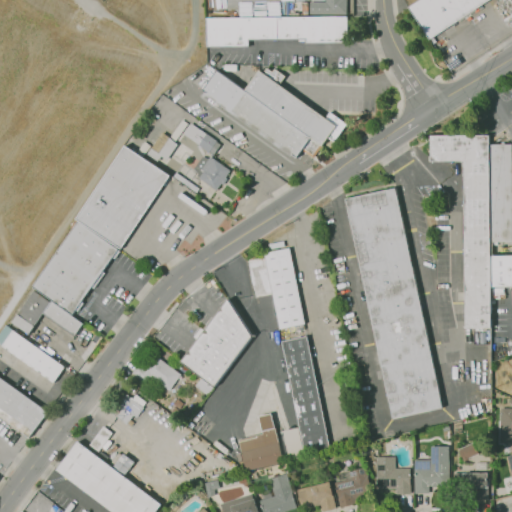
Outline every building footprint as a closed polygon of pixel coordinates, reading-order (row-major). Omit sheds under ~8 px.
[(324,0),(324,2),(308,1),(308,13),(346,13),(345,0),(324,0)] [(425,42),(491,0),(413,0),(403,7),(425,42)] [(209,44),(209,19),(344,17),(344,42),(209,44)] [(204,89),(220,68),(248,88),(263,68),(330,115),(333,111),(350,122),(337,140),(332,136),(316,158),(305,149),(299,157),(204,89)] [(511,286),(511,255),(496,256),(496,242),(511,242),(511,142),(496,143),(496,133),(432,134),(432,164),(466,163),(468,328),(496,328),(496,287),(511,286)] [(80,218),(123,248),(172,175),(129,146),(80,218)] [(212,156),(231,170),(218,189),(198,175),(212,156)] [(347,198),(400,187),(448,409),(395,421),(347,198)] [(75,315),(121,250),(81,221),(35,286),(75,315)] [(308,324),(293,248),(266,254),(266,257),(251,260),(258,297),(274,294),(281,329),(308,324)] [(36,290),(53,302),(54,301),(86,324),(77,336),(46,314),(32,335),(13,322),(36,290)] [(219,388),(257,336),(232,298),(185,362),(219,388)] [(0,336),(8,325),(67,367),(56,383),(0,343),(0,336)] [(333,449),(307,454),(284,342),(310,337),(333,449)] [(156,354),(185,374),(172,392),(153,379),(149,384),(133,373),(140,364),(144,367),(148,360),(151,361),(156,354)] [(0,416),(30,439),(50,412),(0,374),(0,416)] [(211,385),(199,378),(194,387),(207,393),(211,385)] [(133,391),(149,401),(139,417),(135,414),(130,423),(117,414),(133,391)] [(511,408),(499,408),(498,443),(511,443),(511,408)] [(274,414),(286,461),(247,470),(240,441),(266,435),(261,417),(274,414)] [(90,446),(100,451),(110,431),(100,426),(90,446)] [(155,511),(112,511),(56,470),(77,442),(113,468),(123,454),(135,462),(124,477),(161,504),(155,511)] [(464,461),(458,450),(473,442),(479,454),(464,461)] [(429,494),(414,494),(414,460),(430,460),(430,446),(449,446),(449,487),(437,487),(436,487),(432,488),(431,486),(429,486),(429,494)] [(396,494),(395,489),(377,489),(376,457),(395,457),(395,469),(409,468),(410,485),(410,493),(396,494)] [(340,507),(334,483),(336,482),(335,475),(348,472),(348,471),(366,467),(367,473),(368,472),(370,478),(367,479),(371,495),(354,499),(355,504),(340,507)] [(488,501),(474,501),(474,491),(453,491),(453,474),(464,473),(488,473),(488,501)] [(262,511),(259,501),(262,500),(260,493),(269,490),(271,497),(274,496),(269,479),(286,474),(293,493),(291,493),(296,508),(284,511),(262,511)] [(207,498),(204,483),(217,480),(219,489),(214,490),(215,495),(207,498)] [(321,511),(320,505),(301,510),(296,489),(306,487),(306,488),(329,482),(332,495),(333,495),(336,508),(321,511)] [(222,511),(220,504),(252,494),(257,511),(222,511)]
